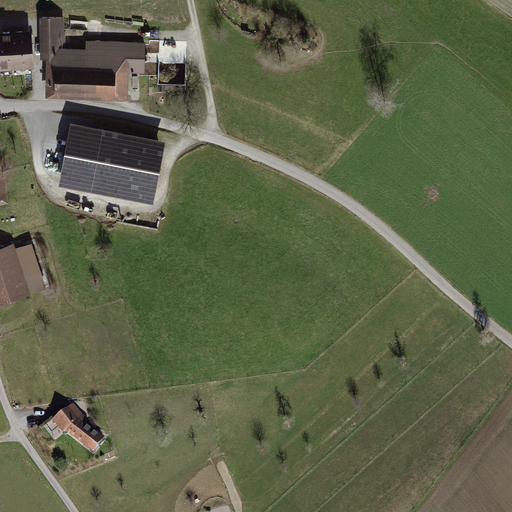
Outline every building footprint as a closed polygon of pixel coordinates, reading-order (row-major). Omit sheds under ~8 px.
[(61,17),(42,17),(43,56),(55,56),(56,54),(56,44),(65,44),(65,36),(62,36),(61,17)] [(17,34),(9,35),(11,66),(31,64),(29,34),(22,34),(22,31),(17,31),(17,34)] [(0,35),(0,66),(11,66),(9,35),(9,32),(3,32),(3,35),(0,35)] [(56,68),(49,68),(48,83),(50,90),(124,92),(125,70),(143,71),(144,43),(87,41),(87,51),(71,50),(71,56),(59,56),(56,59),(56,68)] [(159,80),(183,80),(182,62),(159,62),(159,80)] [(70,122),(65,147),(70,148),(72,140),(97,145),(90,182),(65,177),(69,154),(64,153),(58,185),(153,203),(166,140),(70,122)] [(97,145),(72,140),(70,148),(69,154),(65,177),(90,182),(97,145)] [(51,148),(48,168),(59,169),(62,150),(51,148)] [(11,245),(0,248),(0,301),(26,293),(21,276),(35,271),(27,246),(13,251),(11,245)] [(81,423),(69,408),(55,420),(64,431),(66,430),(75,437),(76,437),(93,450),(103,438),(81,423)]
